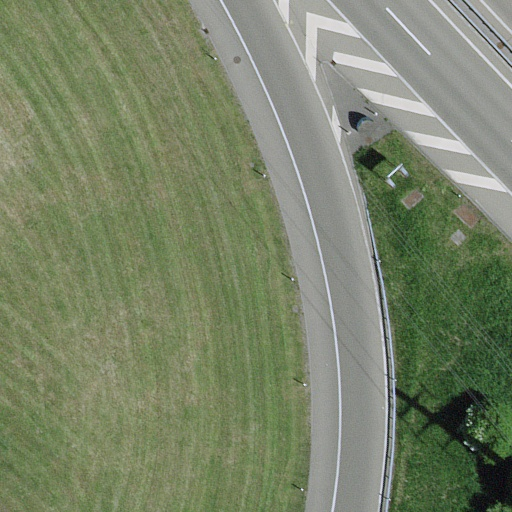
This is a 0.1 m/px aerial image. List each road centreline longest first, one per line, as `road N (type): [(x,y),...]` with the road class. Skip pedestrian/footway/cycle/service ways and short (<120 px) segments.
road 1 (motorway): [(225,0),(287,110),(337,272),(356,409),(348,511)]
road 2 (motorway): [(380,0),(511,144)]
